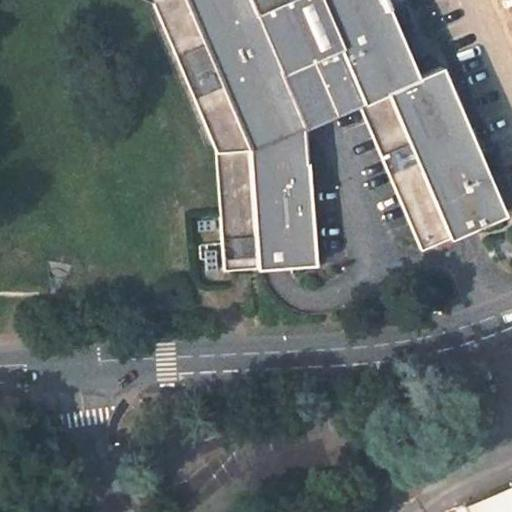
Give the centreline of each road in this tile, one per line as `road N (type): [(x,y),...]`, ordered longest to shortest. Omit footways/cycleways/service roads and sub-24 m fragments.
road 1 (secondary): [(76,366),(361,355),(436,341),(511,311)]
road 2 (tertiary): [(76,366),(90,452),(121,511)]
